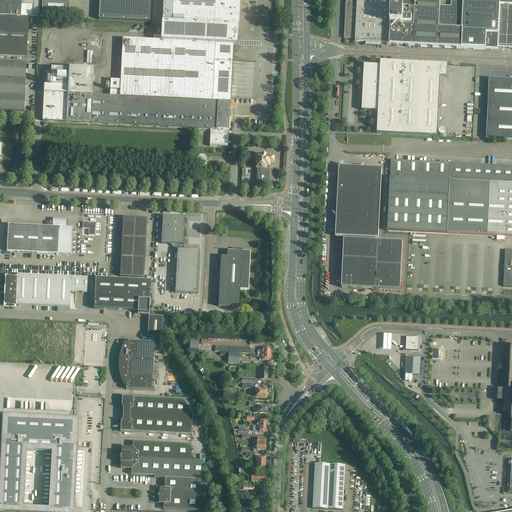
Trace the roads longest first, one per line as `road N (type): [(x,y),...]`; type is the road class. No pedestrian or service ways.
road 1 (unclassified): [(394,297),(327,289),(335,50)]
road 2 (unclassified): [(0,192),(233,203)]
road 3 (secondary): [(444,511),(425,461),(340,363)]
road 4 (secondary): [(333,373),(416,467),(433,511)]
road 5 (secondary): [(294,211),(292,309),(329,368)]
road 6 (secondary): [(340,363),(304,312),(306,207)]
road 7 (unclassified): [(106,484),(112,319)]
road 8 (unclassified): [(511,59),(348,50)]
road 9 (secondary): [(306,207),(306,49)]
road 10 (secondary): [(295,49),(294,202)]
